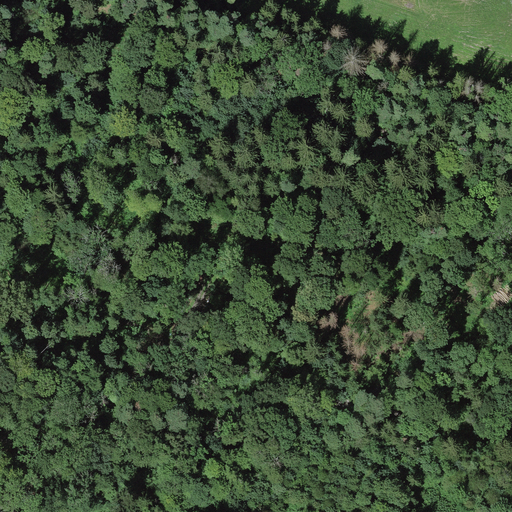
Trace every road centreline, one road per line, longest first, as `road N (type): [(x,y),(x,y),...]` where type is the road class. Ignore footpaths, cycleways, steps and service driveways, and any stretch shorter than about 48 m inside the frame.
road 1 (track): [(511,313),(480,340),(401,368),(349,403),(241,366),(168,356),(114,395),(20,429),(0,445)]
road 2 (track): [(511,255),(368,114),(173,0)]
road 3 (track): [(168,356),(206,277),(224,265),(416,285),(449,307),(459,349)]
